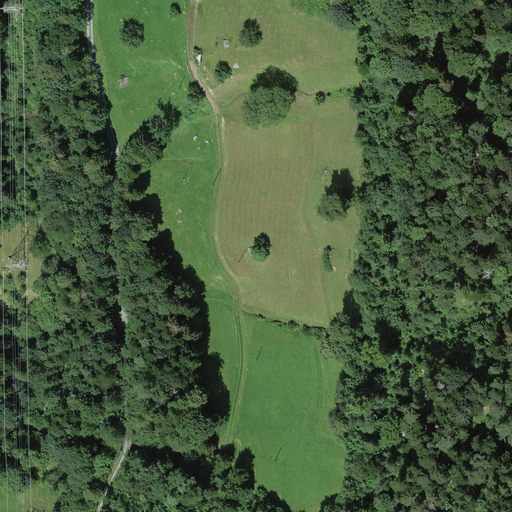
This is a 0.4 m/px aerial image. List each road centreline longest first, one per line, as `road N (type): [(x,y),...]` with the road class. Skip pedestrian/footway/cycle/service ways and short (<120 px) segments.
road 1 (track): [(89,0),(129,343),(127,454),(101,511)]
road 2 (trunk): [(401,511),(368,0)]
road 3 (track): [(194,0),(191,65),(217,114),(222,155),(211,241),(235,290),(241,334),(231,436)]
